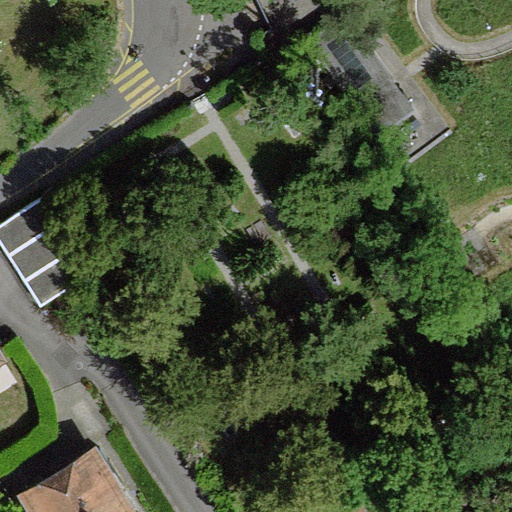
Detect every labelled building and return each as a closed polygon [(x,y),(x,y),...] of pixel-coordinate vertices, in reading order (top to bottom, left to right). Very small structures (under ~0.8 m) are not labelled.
[(415,103),(345,10),(307,38),(378,132),(415,103)] [(61,220),(45,194),(0,222),(0,235),(11,251),(61,220)] [(77,245),(61,220),(11,251),(27,276),(77,245)] [(93,270),(77,245),(27,276),(42,302),(93,270)] [(133,511),(95,450),(33,488),(47,511),(133,511)]
